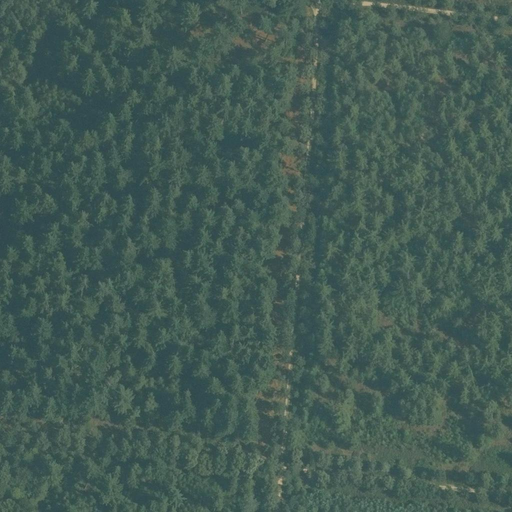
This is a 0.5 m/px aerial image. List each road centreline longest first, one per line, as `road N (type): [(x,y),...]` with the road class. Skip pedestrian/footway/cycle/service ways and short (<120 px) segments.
road 1 (track): [(511,493),(0,432)]
road 2 (track): [(282,511),(317,1)]
